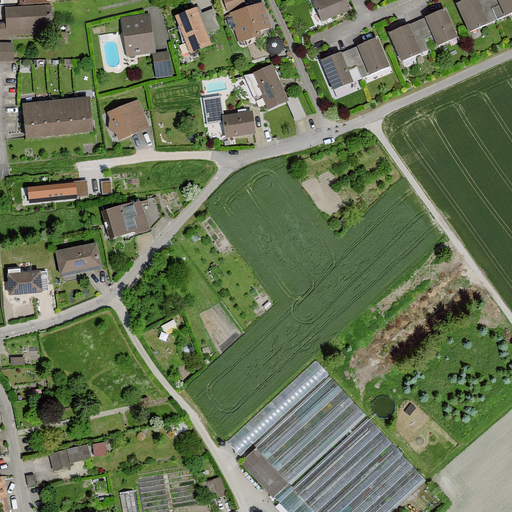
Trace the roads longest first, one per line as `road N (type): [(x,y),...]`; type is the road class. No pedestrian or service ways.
road 1 (residential): [(112,296),(236,160),(329,134)]
road 2 (unclassified): [(112,296),(155,371),(195,418),(245,511)]
road 3 (track): [(369,119),(511,318)]
road 4 (residential): [(511,52),(329,134)]
road 5 (residential): [(329,134),(270,0)]
road 6 (residential): [(27,511),(0,390)]
